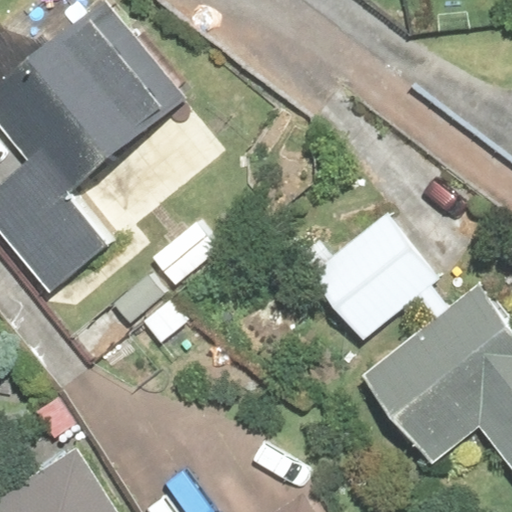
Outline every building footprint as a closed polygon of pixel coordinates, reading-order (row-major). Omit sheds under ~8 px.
[(120,0),(117,0),(0,97),(0,108),(42,159),(0,194),(0,211),(65,290),(126,239),(87,191),(201,96),(120,0)] [(203,206),(162,242),(191,274),(231,238),(203,206)] [(401,209),(325,270),(379,337),(455,275),(401,209)] [(159,271),(122,304),(139,323),(150,313),(173,339),(199,316),(159,271)] [(511,302),(494,280),(380,371),(450,459),(496,423),(511,442),(511,302)] [(0,350),(14,339),(0,321),(0,350)] [(134,511),(92,445),(0,502),(0,511),(134,511)] [(331,511),(317,490),(282,511),(331,511)]
